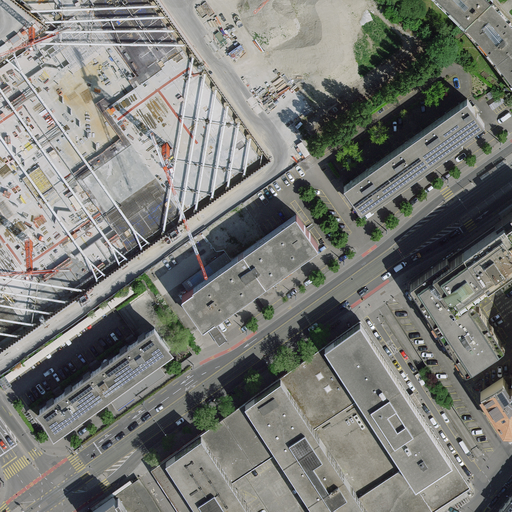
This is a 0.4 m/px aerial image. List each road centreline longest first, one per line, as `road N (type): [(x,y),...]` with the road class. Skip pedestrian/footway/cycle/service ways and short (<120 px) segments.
road 1 (secondary): [(511,147),(294,312),(43,484)]
road 2 (secondary): [(65,511),(357,297)]
road 3 (residential): [(357,297),(487,492)]
road 4 (secondary): [(357,297),(511,195)]
